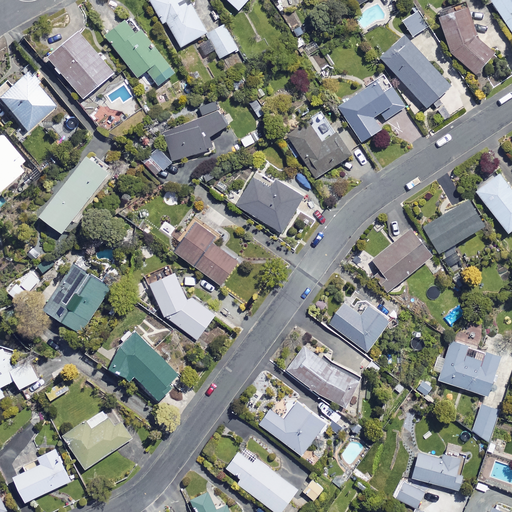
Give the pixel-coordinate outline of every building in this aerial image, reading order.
[(207,31),(189,0),(151,0),(163,22),(167,20),(181,45),(207,31)] [(229,0),(239,8),(245,0),(229,0)] [(511,0),(481,0),(483,1),(484,0),(489,0),(511,35),(511,0)] [(478,35),(466,4),(438,14),(446,46),(475,72),(493,53),(478,35)] [(428,26),(419,10),(403,20),(412,35),(428,26)] [(135,31),(126,18),(106,33),(137,75),(147,68),(158,84),(175,71),(142,26),(135,31)] [(301,21),(292,27),(298,36),(307,31),(301,21)] [(201,56),(216,49),(220,57),(238,48),(225,23),(207,32),(209,36),(194,43),(201,56)] [(115,70),(80,28),(49,54),(83,96),(115,70)] [(450,84),(409,39),(385,61),(426,106),(450,84)] [(209,81),(200,64),(190,69),(199,86),(209,81)] [(36,80),(26,68),(0,89),(0,99),(26,130),(54,106),(34,82),(36,80)] [(405,106),(384,73),(338,104),(362,140),(381,127),(373,115),(380,110),(385,119),(405,106)] [(254,92),(266,112),(276,106),(264,86),(254,92)] [(453,89),(433,103),(444,119),(464,105),(453,89)] [(266,112),(254,92),(246,96),(258,117),(266,112)] [(227,126),(216,99),(199,106),(203,115),(156,135),(160,144),(165,142),(173,161),(213,145),(208,134),(227,126)] [(322,139),(308,118),(287,132),(316,175),(351,152),(336,130),(322,139)] [(0,187),(22,170),(17,164),(22,160),(0,131),(0,187)] [(154,142),(145,133),(138,140),(147,149),(154,142)] [(251,133),(241,138),(246,148),(256,143),(251,133)] [(171,160),(159,147),(144,161),(156,174),(171,160)] [(113,170),(90,151),(40,213),(63,232),(113,170)] [(274,181),(256,171),(237,204),(282,231),(304,192),(277,176),(274,181)] [(511,225),(511,188),(498,171),(476,189),(507,230),(511,225)] [(219,177),(212,186),(222,193),(229,184),(219,177)] [(439,251),(484,222),(467,196),(423,225),(439,251)] [(202,218),(199,215),(174,248),(220,283),(239,258),(222,245),(236,226),(211,206),(202,218)] [(432,252),(411,226),(372,258),(382,270),(375,276),(387,290),(432,252)] [(112,284),(74,259),(44,305),(83,330),(112,284)] [(34,266),(8,290),(18,302),(45,278),(34,266)] [(184,288),(173,269),(148,282),(164,313),(196,337),(215,312),(184,288)] [(361,312),(343,300),(328,322),(366,348),(390,314),(370,299),(361,312)] [(179,370),(136,328),(108,357),(129,378),(135,373),(159,396),(171,383),(169,380),(179,370)] [(0,396),(6,394),(1,384),(16,378),(20,387),(39,379),(20,337),(0,346),(0,396)] [(502,354),(452,338),(439,379),(489,395),(502,354)] [(360,374),(303,343),(288,371),(318,388),(345,402),(360,374)] [(254,390),(245,403),(253,408),(262,395),(254,390)] [(325,419),(298,399),(285,417),(269,406),(259,421),(301,452),(325,419)] [(500,410),(483,403),(471,431),(489,438),(500,410)] [(132,437),(116,411),(108,416),(102,407),(63,432),(85,467),(132,437)] [(71,479),(56,445),(39,453),(42,461),(14,473),(26,499),(71,479)] [(252,459),(238,449),(226,465),(241,476),(237,481),(279,511),(297,485),(255,454),(252,459)] [(442,457),(418,451),(412,476),(457,487),(464,457),(444,452),(442,457)] [(323,486),(312,478),(303,490),(314,498),(323,486)] [(425,491),(404,481),(396,497),(416,508),(425,491)] [(218,505),(211,488),(191,497),(197,511),(231,511),(226,501),(218,505)]
